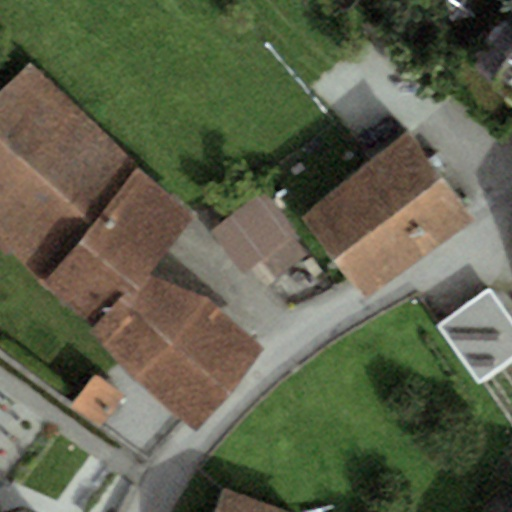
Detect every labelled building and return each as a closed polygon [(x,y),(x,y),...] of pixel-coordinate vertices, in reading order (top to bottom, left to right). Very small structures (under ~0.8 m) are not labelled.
[(511,42),(501,52),(511,63),(511,42)] [(26,79),(0,105),(0,244),(86,327),(157,253),(182,228),(26,79)] [(404,138),(300,219),(366,301),(469,220),(404,138)] [(275,218),(227,244),(252,288),(299,262),(275,218)] [(157,253),(86,327),(185,425),(257,353),(157,253)] [(511,325),(490,296),(441,331),(480,383),(511,359),(511,325)] [(264,511),(223,499),(218,511),(264,511)] [(0,511),(40,511),(18,503),(0,509),(0,511)]
